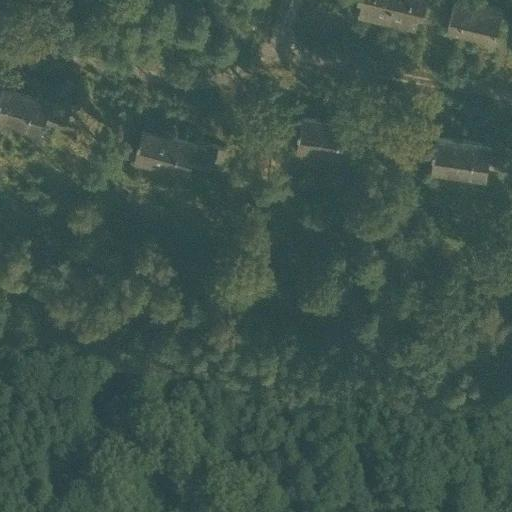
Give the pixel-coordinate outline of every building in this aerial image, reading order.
[(390,0),(361,0),(359,7),(387,14),(390,0)] [(425,0),(390,0),(387,14),(415,21),(419,6),(423,7),(425,0)] [(434,0),(433,6),(445,9),(447,0),(434,0)] [(502,8),(470,0),(453,0),(448,23),(478,30),(477,35),(494,39),(502,8)] [(511,7),(508,6),(503,26),(511,27),(511,7)] [(50,93),(0,79),(0,108),(42,120),(44,113),(47,103),(50,93)] [(65,95),(61,107),(47,103),(44,113),(71,121),(78,98),(65,95)] [(357,120),(302,112),(298,140),(353,148),(355,130),(357,120)] [(386,121),(372,118),(370,132),(355,130),(354,140),(383,144),(386,121)] [(196,135),(143,120),(135,148),(188,163),(190,155),(193,146),(196,135)] [(492,140),(437,131),(432,160),(487,169),(491,150),(492,140)] [(226,140),(211,136),(207,150),(193,146),(190,155),(219,163),(226,140)] [(511,140),(506,140),(504,153),(491,150),(489,160),(511,164),(511,140)]
